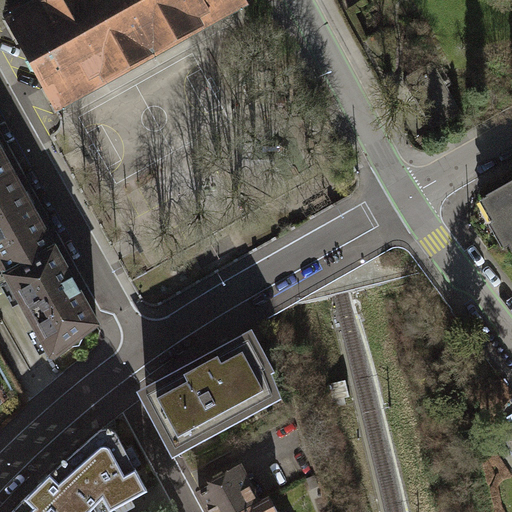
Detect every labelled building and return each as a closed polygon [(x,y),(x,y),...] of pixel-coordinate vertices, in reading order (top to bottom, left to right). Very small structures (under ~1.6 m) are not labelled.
[(8,22),(57,109),(244,3),(242,0),(42,0),(43,1),(8,22)] [(410,73),(402,78),(432,128),(460,112),(446,87),(453,83),(449,76),(442,80),(434,66),(414,78),(410,73)] [(0,184),(15,176),(0,150),(0,184)] [(0,184),(0,264),(6,275),(55,248),(15,176),(0,184)] [(511,180),(488,194),(501,215),(493,220),(511,252),(511,180)] [(6,275),(52,358),(68,346),(78,345),(85,332),(97,324),(75,284),(55,248),(6,275)] [(248,339),(146,394),(175,446),(271,395),(264,369),(248,339)] [(350,397),(346,380),(329,384),(333,401),(350,397)] [(107,427),(99,430),(53,470),(13,511),(88,511),(93,507),(96,511),(104,511),(147,489),(118,435),(112,429),(107,427)] [(212,485),(198,492),(208,511),(236,511),(257,501),(238,466),(210,481),(212,485)] [(263,511),(257,501),(236,511),(263,511)]
